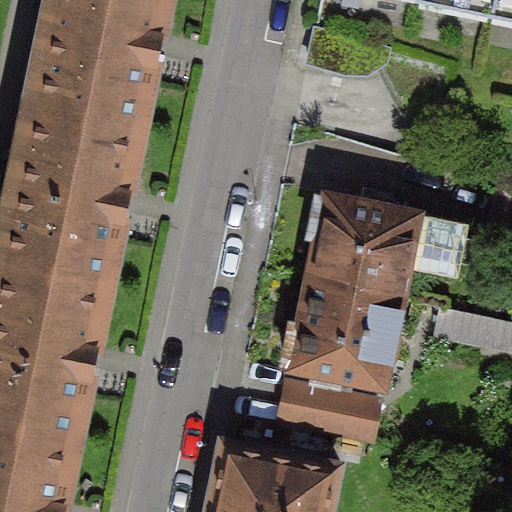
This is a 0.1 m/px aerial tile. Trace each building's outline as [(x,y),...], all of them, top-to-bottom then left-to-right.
[(52,0),(32,99),(143,122),(168,0),(52,0)] [(511,0),(418,0),(511,19),(511,0)] [(32,99),(0,252),(0,257),(111,279),(143,122),(32,99)] [(511,192),(501,189),(492,240),(511,243),(511,192)] [(469,226),(326,195),(308,282),(402,301),(409,268),(458,279),(469,226)] [(0,257),(0,418),(80,435),(111,279),(0,257)] [(402,301),(308,282),(290,370),(385,389),(402,301)] [(488,316),(442,308),(437,336),(483,344),(488,316)] [(0,418),(0,511),(64,511),(80,435),(0,418)] [(328,511),(338,468),(231,445),(217,511),(328,511)]
